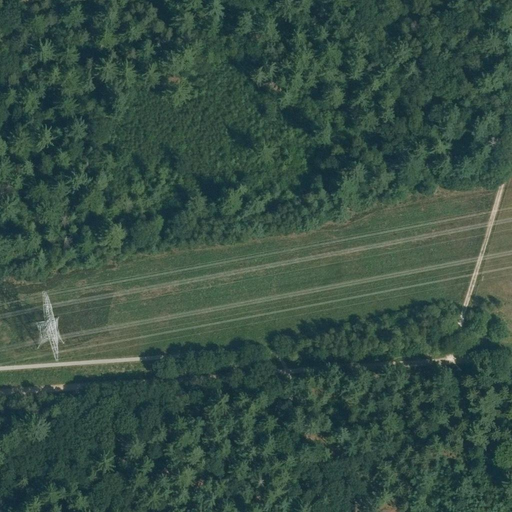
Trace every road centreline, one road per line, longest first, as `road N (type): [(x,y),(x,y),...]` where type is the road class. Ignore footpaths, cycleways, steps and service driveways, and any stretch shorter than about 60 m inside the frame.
road 1 (track): [(454,360),(0,391)]
road 2 (track): [(511,153),(454,360)]
